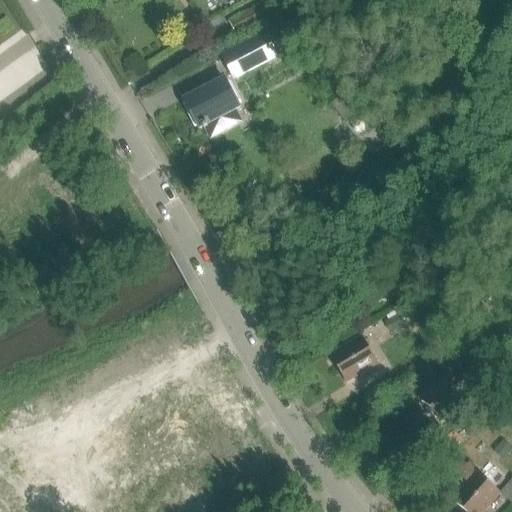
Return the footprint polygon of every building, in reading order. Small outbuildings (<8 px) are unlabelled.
[(270,16),(263,3),(229,21),(236,34),(270,16)] [(266,33),(255,38),(223,55),(236,80),(278,57),(266,33)] [(184,99),(199,129),(203,127),(204,128),(205,128),(211,138),(227,129),(221,118),(239,108),(224,79),(184,99)] [(402,324),(396,315),(385,322),(390,331),(402,324)] [(331,355),(346,382),(377,364),(362,337),(331,355)] [(498,378),(511,362),(511,342),(487,368),(498,378)] [(452,360),(419,399),(443,420),(476,379),(452,360)] [(497,397),(492,402),(500,409),(505,403),(497,397)] [(453,429),(442,440),(451,450),(462,438),(453,429)] [(503,440),(493,452),(502,459),(511,448),(503,440)] [(465,485),(453,500),(466,511),(483,511),(500,493),(463,462),(453,474),(465,485)]
